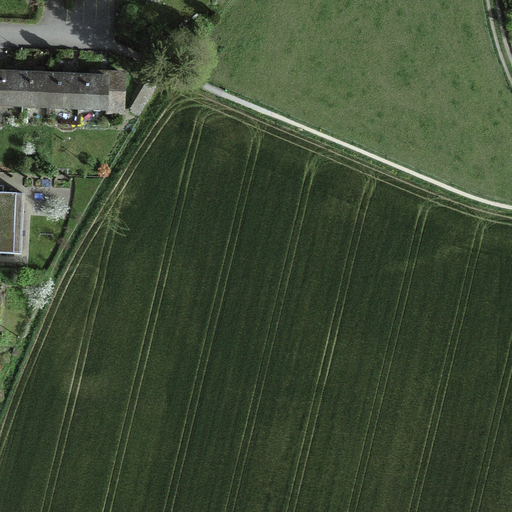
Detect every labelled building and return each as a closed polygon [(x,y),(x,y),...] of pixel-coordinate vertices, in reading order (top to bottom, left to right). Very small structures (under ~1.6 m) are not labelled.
[(0,103),(22,105),(24,73),(0,72),(0,103)] [(50,106),(52,75),(24,73),(22,105),(50,106)] [(78,107),(80,76),(52,75),(50,106),(78,107)] [(106,109),(106,105),(108,77),(80,76),(78,107),(106,109)] [(124,78),(108,77),(106,105),(123,106),(124,78)] [(0,252),(21,254),(24,193),(0,192),(0,252)]
